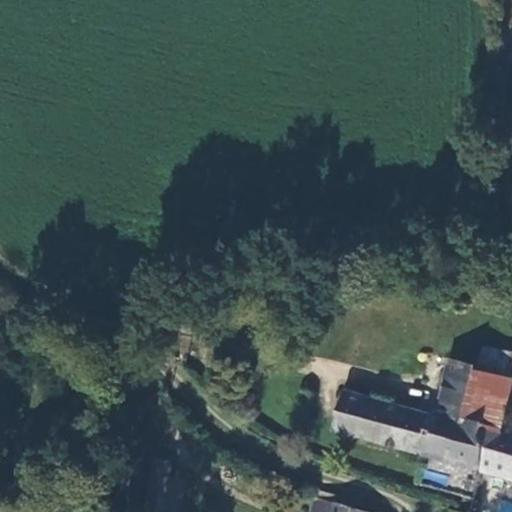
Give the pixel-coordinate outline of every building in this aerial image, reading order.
[(396,405),(348,392),(336,436),(511,483),(511,432),(504,430),(511,397),(511,378),(482,370),(477,369),(474,379),(450,372),(436,415),(396,405)] [(160,462),(159,478),(173,480),(174,463),(160,462)] [(159,478),(157,497),(182,499),(184,480),(173,480),(159,478)] [(157,497),(155,510),(179,511),(181,511),(182,499),(157,497)] [(353,511),(356,506),(342,501),(340,509),(312,502),(308,511),(353,511)]
